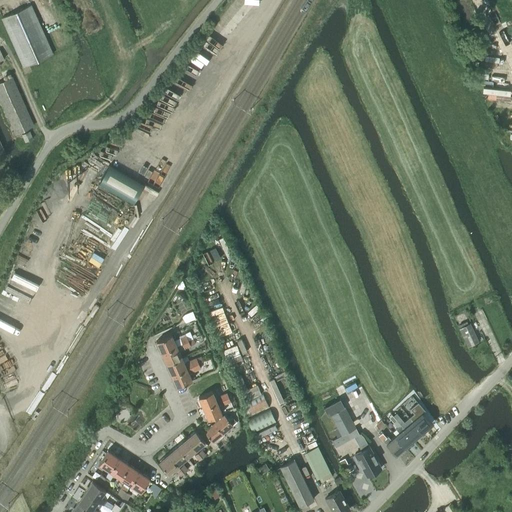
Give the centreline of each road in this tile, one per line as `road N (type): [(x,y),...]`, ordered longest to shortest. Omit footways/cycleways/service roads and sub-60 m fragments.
road 1 (unclassified): [(0,227),(57,133),(128,113),(217,0)]
road 2 (residential): [(151,347),(181,420),(144,452),(101,429),(48,511)]
road 3 (residential): [(371,511),(482,390)]
